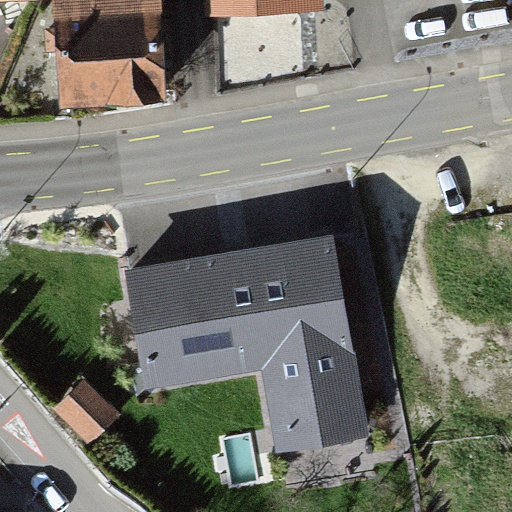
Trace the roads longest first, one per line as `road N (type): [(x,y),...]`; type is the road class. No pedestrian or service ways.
road 1 (primary): [(0,178),(130,164),(511,92)]
road 2 (unclassified): [(0,399),(102,511)]
